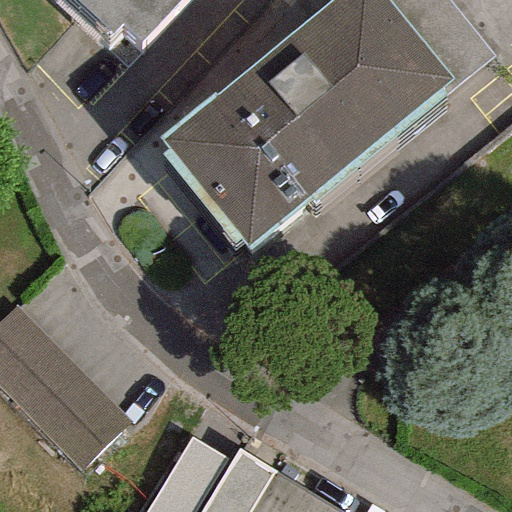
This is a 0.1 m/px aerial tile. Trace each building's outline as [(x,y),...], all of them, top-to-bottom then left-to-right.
[(69,0),(108,37),(119,25),(138,43),(179,0),(69,0)] [(329,0),(159,139),(246,246),(441,88),(451,80),(386,0),(329,0)] [(446,94),(493,57),(447,0),(386,0),(451,80),(441,88),(446,94)] [(127,427),(17,309),(0,324),(0,393),(76,475),(127,427)] [(192,511),(225,459),(191,438),(145,511),(192,511)] [(345,511),(239,446),(199,511),(345,511)]
